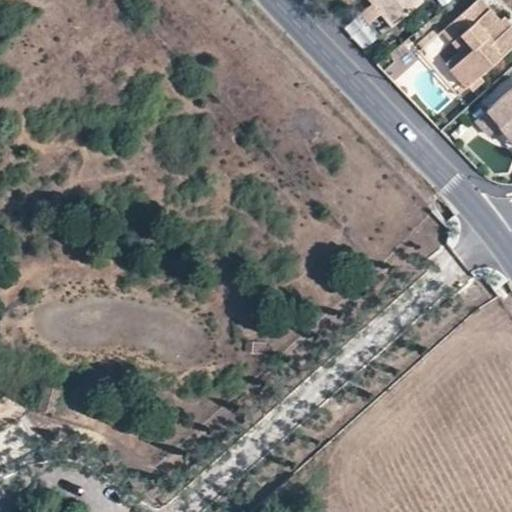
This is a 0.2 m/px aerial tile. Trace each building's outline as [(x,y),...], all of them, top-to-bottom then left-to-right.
[(370,0),(392,26),(416,5),(411,0),(370,0)] [(489,0),(474,0),(451,19),(473,46),(454,62),(469,80),(511,43),(511,20),(509,23),(501,13),(489,0)] [(511,17),(506,10),(501,13),(509,23),(511,20),(511,17)] [(451,19),(446,25),(462,45),(449,56),(454,62),(473,46),(451,19)] [(511,84),(487,106),(502,122),(511,134),(511,84)] [(487,106),(476,116),(490,132),(502,122),(487,106)]
